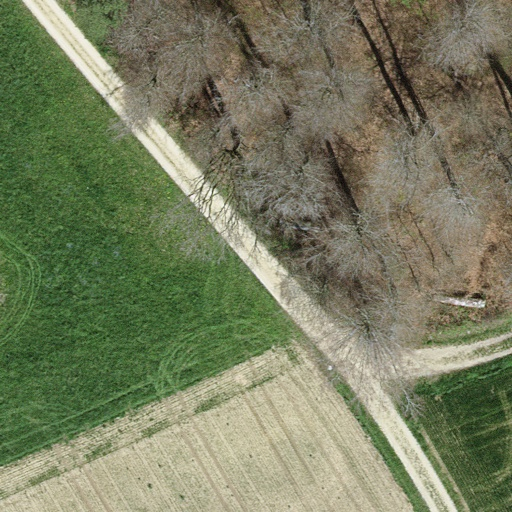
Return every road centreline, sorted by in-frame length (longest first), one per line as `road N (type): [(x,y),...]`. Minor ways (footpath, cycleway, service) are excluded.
road 1 (track): [(47,0),(352,371)]
road 2 (track): [(444,511),(352,371)]
road 3 (track): [(511,343),(411,367),(352,371)]
